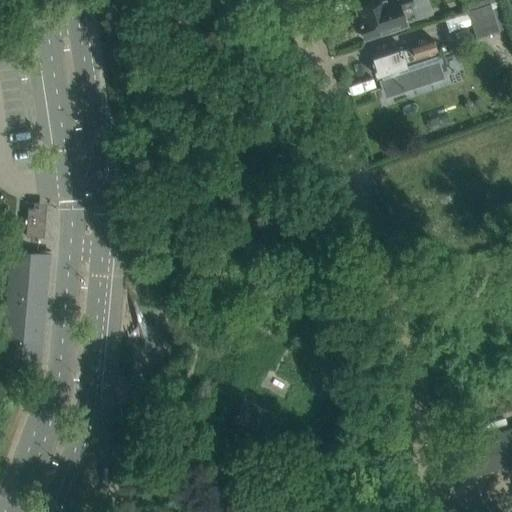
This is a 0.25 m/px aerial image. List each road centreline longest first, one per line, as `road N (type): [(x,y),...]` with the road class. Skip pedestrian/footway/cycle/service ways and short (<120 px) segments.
road 1 (unclassified): [(41,0),(71,203),(54,407),(16,511)]
road 2 (unclassified): [(46,511),(80,409),(101,215),(72,0)]
road 3 (residential): [(286,0),(417,396)]
